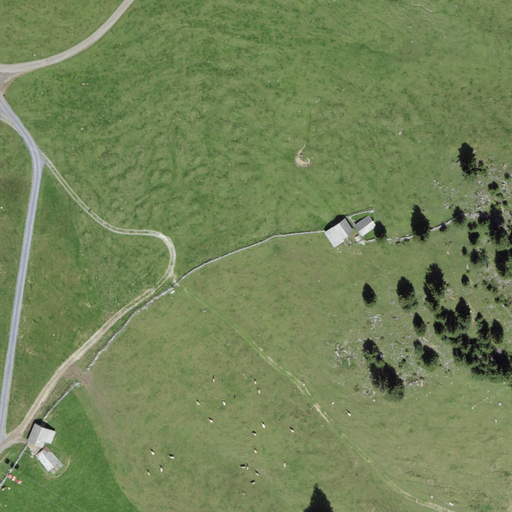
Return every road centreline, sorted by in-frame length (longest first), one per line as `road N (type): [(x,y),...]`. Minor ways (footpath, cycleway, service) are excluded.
road 1 (track): [(443,511),(398,492),(296,381),(169,274)]
road 2 (track): [(169,274),(173,245),(161,234),(120,232),(82,206),(53,159),(0,105)]
road 3 (track): [(0,453),(53,382),(169,274)]
road 4 (track): [(132,0),(85,46),(0,75)]
